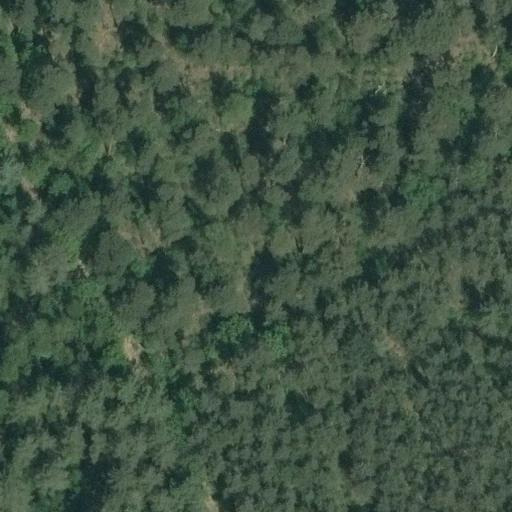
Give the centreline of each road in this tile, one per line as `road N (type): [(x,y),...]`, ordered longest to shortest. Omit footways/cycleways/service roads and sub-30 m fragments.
road 1 (track): [(214,511),(0,125)]
road 2 (track): [(158,411),(511,207)]
